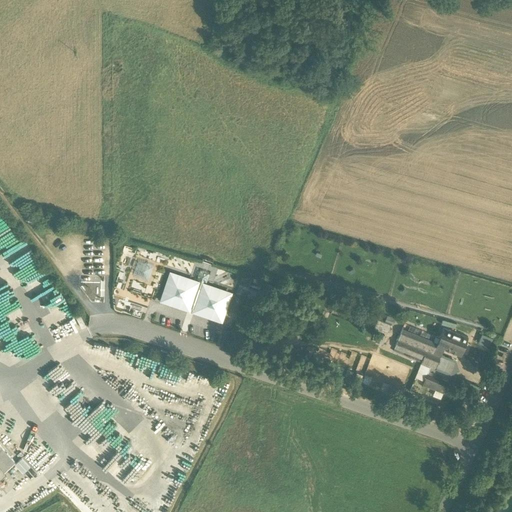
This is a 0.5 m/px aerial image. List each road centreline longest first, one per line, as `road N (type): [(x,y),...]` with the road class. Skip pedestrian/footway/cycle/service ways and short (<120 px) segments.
road 1 (track): [(113,0),(114,329)]
road 2 (track): [(108,331),(0,187)]
road 3 (unclassified): [(511,374),(449,511)]
